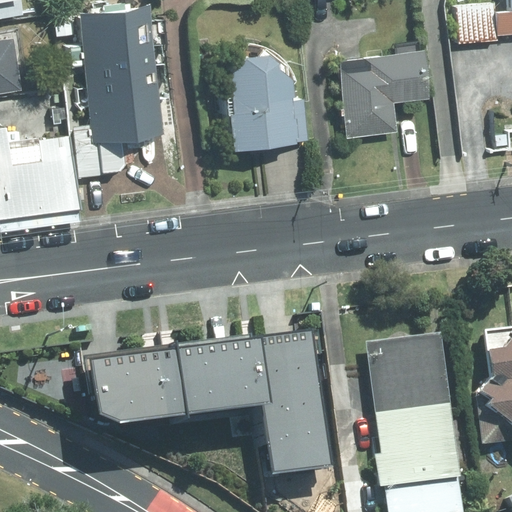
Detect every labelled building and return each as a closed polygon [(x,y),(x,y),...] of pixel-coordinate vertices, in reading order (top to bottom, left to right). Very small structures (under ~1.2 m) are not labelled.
[(14,0),(0,0),(0,14),(16,12),(14,0)] [(511,0),(500,0),(501,10),(487,12),(486,2),(451,6),(454,39),(511,34),(511,0)] [(67,13),(83,122),(65,125),(72,177),(129,169),(125,139),(158,134),(139,3),(67,13)] [(3,37),(0,37),(0,91),(12,89),(3,37)] [(419,98),(412,49),(327,61),(338,138),(390,131),(386,103),(419,98)] [(210,74),(220,149),(303,138),(296,91),(279,94),(275,65),(252,68),(250,54),(223,58),(225,72),(210,74)] [(0,152),(0,220),(67,212),(57,137),(28,141),(29,157),(2,166),(0,152)] [(467,393),(475,445),(511,439),(511,326),(472,332),(481,391),(467,393)] [(96,358),(101,410),(121,420),(259,404),(270,470),(331,465),(309,331),(96,358)] [(372,455),(365,456),(369,487),(451,477),(433,335),(358,344),(372,455)] [(455,511),(451,479),(377,488),(379,511),(455,511)] [(511,511),(511,493),(501,499),(507,511),(511,511)]
